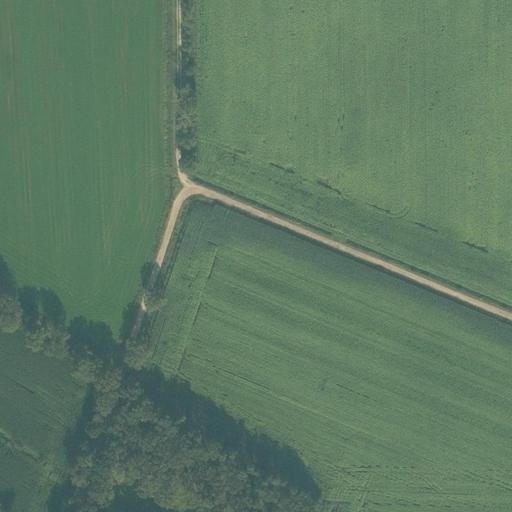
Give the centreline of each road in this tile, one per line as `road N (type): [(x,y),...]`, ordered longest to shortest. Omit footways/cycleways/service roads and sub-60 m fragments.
road 1 (track): [(0,303),(118,373),(179,201),(200,189),(511,317)]
road 2 (track): [(175,0),(177,150),(189,189)]
road 3 (track): [(118,373),(74,511)]
